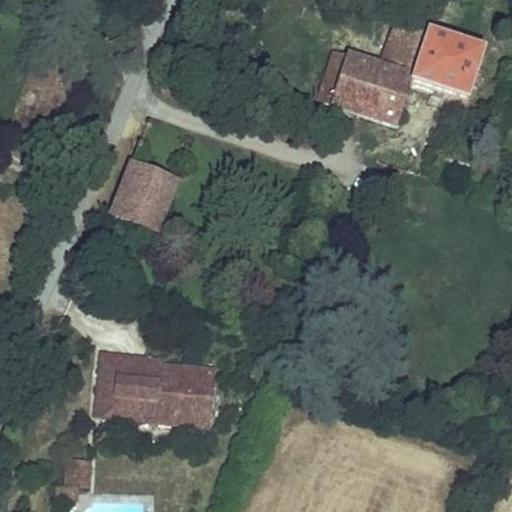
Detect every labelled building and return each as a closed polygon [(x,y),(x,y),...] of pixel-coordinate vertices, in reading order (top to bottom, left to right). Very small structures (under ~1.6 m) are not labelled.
[(202,32),(212,6),(196,0),(187,0),(179,24),(202,32)] [(485,52),(401,26),(388,69),(341,54),(326,102),(408,128),(419,92),(468,107),(485,52)] [(125,159),(101,227),(148,244),(172,176),(125,159)] [(101,357),(102,377),(139,380),(136,421),(152,423),(147,401),(152,391),(161,385),(162,372),(165,363),(101,357)] [(207,427),(210,376),(162,372),(161,385),(152,391),(147,401),(151,412),(152,423),(207,427)] [(102,377),(97,418),(136,421),(139,380),(102,377)] [(82,490),(84,462),(60,461),(58,489),(82,490)] [(51,510),(68,511),(73,511),(76,493),(53,491),(51,510)]
